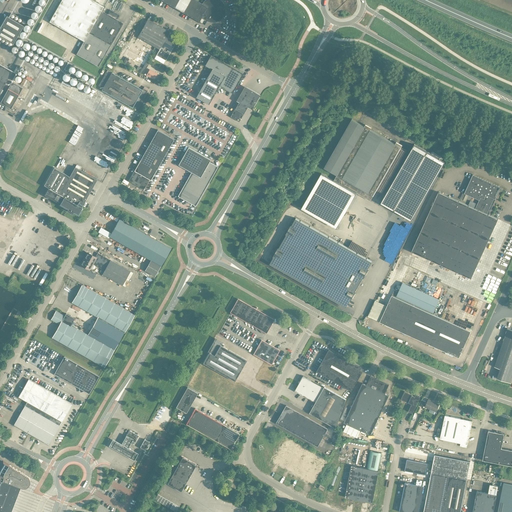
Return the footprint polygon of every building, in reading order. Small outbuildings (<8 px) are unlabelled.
[(61,0),(49,22),(84,41),(101,11),(104,6),(95,1),(96,0),(61,0)] [(204,0),(204,1),(202,4),(195,0),(178,0),(174,8),(204,25),(207,21),(209,22),(211,22),(213,22),(216,22),(219,21),(222,19),(224,16),(225,13),(225,10),(225,7),(223,4),(221,1),(220,0),(204,0)] [(84,41),(76,54),(98,67),(123,23),(117,19),(119,15),(110,10),(108,14),(101,11),(84,41)] [(7,15),(0,26),(0,35),(13,43),(24,25),(7,15)] [(156,55),(165,60),(175,42),(167,37),(169,32),(164,29),(165,29),(160,27),(147,20),(137,37),(155,47),(159,50),(156,55)] [(58,41),(30,26),(28,30),(50,43),(50,44),(54,47),(58,41)] [(21,35),(17,38),(23,46),(27,43),(21,35)] [(242,74),(211,56),(205,65),(212,69),(196,97),(208,104),(219,86),(232,93),(242,74)] [(0,92),(12,72),(0,65),(0,92)] [(150,69),(147,75),(155,79),(158,74),(150,69)] [(102,90),(136,110),(147,91),(143,88),(142,90),(112,72),(111,74),(106,72),(98,86),(102,88),(102,90)] [(0,102),(11,109),(23,88),(12,82),(0,102)] [(240,106),(237,110),(235,109),(235,108),(235,109),(230,117),(239,122),(249,106),(253,109),(261,95),(247,87),(239,100),(240,106)] [(402,143),(354,115),(321,173),(369,201),(402,143)] [(174,139),(157,130),(134,171),(132,175),(128,181),(133,184),(135,183),(136,184),(139,186),(140,188),(143,189),(149,179),(150,180),(174,139)] [(445,162),(414,144),(381,202),(411,220),(445,162)] [(195,206),(217,167),(209,162),(210,160),(188,147),(178,165),(191,172),(178,196),(195,206)] [(44,195),(65,207),(64,208),(71,212),(72,211),(78,214),(82,207),(81,207),(97,179),(75,167),(69,176),(54,168),(44,185),(48,188),(44,195)] [(460,202),(438,192),(416,241),(414,241),(410,251),(411,251),(448,268),(471,279),(475,269),(498,219),(494,217),(488,215),(495,199),(500,187),(472,175),(464,193),(479,200),(475,209),(460,202)] [(372,261),(295,218),(269,264),(346,307),(372,261)] [(119,219),(109,237),(151,260),(145,271),(154,276),(170,248),(119,219)] [(12,251),(7,262),(14,266),(20,255),(12,251)] [(130,271),(97,253),(95,257),(87,253),(81,264),(89,269),(93,263),(105,270),(102,274),(108,277),(122,285),(130,271)] [(82,285),(73,300),(72,303),(98,317),(124,332),(124,333),(134,315),(82,285)] [(417,295),(414,293),(411,301),(417,304),(423,290),(419,289),(417,295)] [(459,357),(470,332),(391,296),(379,322),(459,357)] [(364,314),(376,318),(381,301),(370,297),(364,314)] [(273,320),(251,307),(238,300),(230,313),(265,333),(273,320)] [(114,350),(71,325),(75,318),(66,313),(64,316),(56,311),(51,320),(59,324),(52,338),(104,367),(114,350)] [(98,317),(88,335),(114,350),(124,332),(98,317)] [(497,378),(511,383),(511,379),(511,329),(508,328),(494,367),(500,369),(497,378)] [(234,381),(246,360),(223,347),(224,345),(221,343),(216,340),(209,352),(203,363),(234,381)] [(253,354),(271,364),(279,351),(261,341),(253,354)] [(364,369),(336,353),(329,349),(327,353),(316,371),(351,391),(364,369)] [(89,394),(98,378),(99,376),(64,356),(54,374),(89,394)] [(303,376),(295,390),(295,391),(315,402),(309,413),(335,428),(346,399),(324,387),(323,388),(303,376)] [(388,385),(370,376),(366,385),(362,383),(352,405),(351,405),(350,406),(351,407),(344,422),(370,435),(388,395),(384,393),(388,385)] [(31,410),(59,426),(72,404),(28,379),(18,397),(27,402),(24,406),(31,410)] [(187,387),(179,402),(176,407),(186,413),(197,393),(187,387)] [(408,411),(413,413),(420,396),(416,394),(415,397),(412,395),(404,391),(400,401),(408,405),(408,403),(411,404),(408,411)] [(423,406),(425,407),(436,412),(439,404),(428,399),(427,402),(423,401),(420,406),(423,407),(423,406)] [(31,410),(24,406),(14,425),(48,444),(59,426),(31,410)] [(276,423),(317,446),(327,429),(286,406),(276,423)] [(195,408),(186,424),(230,449),(239,433),(195,408)] [(472,421),(445,415),(440,438),(467,444),(472,421)] [(343,431),(357,437),(360,430),(346,424),(343,431)] [(129,430),(125,437),(135,442),(138,436),(129,430)] [(275,430),(266,446),(289,459),(298,443),(275,430)] [(511,450),(501,448),(503,439),(505,434),(496,431),(496,432),(488,431),(482,460),(504,464),(502,478),(511,479),(511,450)] [(133,439),(126,436),(122,444),(113,439),(109,446),(135,460),(139,454),(129,448),(133,439)] [(140,448),(142,449),(144,450),(149,442),(147,441),(145,439),(140,448)] [(289,459),(282,472),(300,482),(304,475),(310,479),(322,457),(298,443),(289,459)] [(266,446),(264,450),(268,464),(282,472),(289,459),(266,446)] [(423,511),(424,511),(460,511),(470,462),(434,455),(423,511)] [(196,465),(182,457),(167,483),(181,491),(196,465)] [(425,474),(427,463),(407,459),(404,470),(425,474)] [(23,474),(23,473),(22,473),(3,461),(2,461),(5,463),(1,470),(0,471),(0,511),(10,511),(15,501),(20,487),(22,487),(23,487),(24,487),(25,487),(26,487),(27,486),(28,485),(29,484),(30,482),(30,481),(30,480),(29,479),(29,478),(28,477),(27,477),(26,477),(25,477),(23,475),(23,474)] [(378,471),(355,466),(351,466),(345,497),(372,503),(378,471)] [(414,511),(415,506),(419,485),(405,482),(399,511),(400,511),(414,511)] [(497,511),(511,511),(511,484),(503,483),(497,511)] [(493,511),(497,495),(477,491),(472,511),(493,511)] [(178,507),(157,495),(154,500),(175,511),(178,507)]
